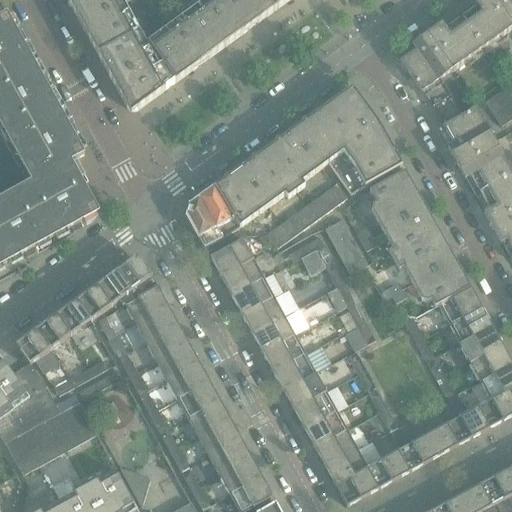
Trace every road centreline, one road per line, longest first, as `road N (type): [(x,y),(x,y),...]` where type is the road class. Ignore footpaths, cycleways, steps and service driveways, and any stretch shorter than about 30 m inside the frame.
road 1 (residential): [(148,207),(315,511)]
road 2 (residential): [(511,308),(361,45)]
road 3 (residential): [(361,45),(148,207)]
road 4 (residential): [(31,0),(148,207)]
road 5 (residential): [(0,319),(148,207)]
